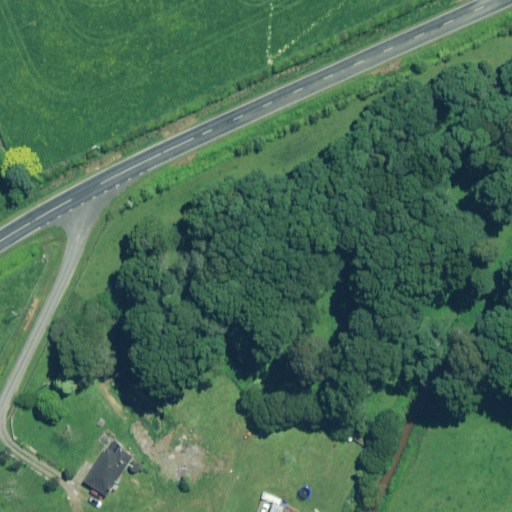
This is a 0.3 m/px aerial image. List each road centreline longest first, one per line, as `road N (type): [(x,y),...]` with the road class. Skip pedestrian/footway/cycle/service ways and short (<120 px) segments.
road 1 (unclassified): [(78,195),(502,0)]
road 2 (residential): [(0,407),(71,259),(78,195)]
